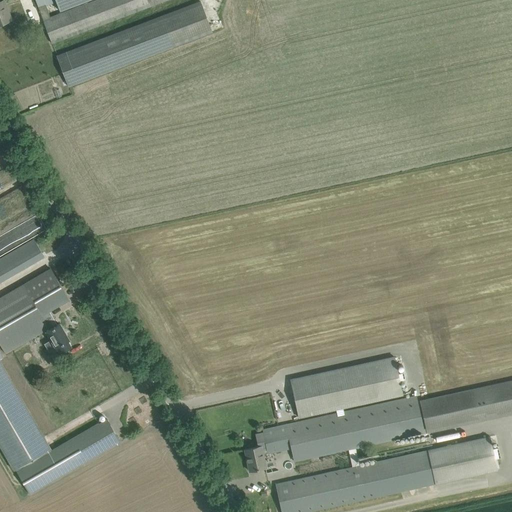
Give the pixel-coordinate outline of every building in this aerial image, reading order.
[(0,24),(6,22),(9,21),(4,6),(6,5),(4,0),(0,1),(0,24)] [(36,0),(44,20),(50,17),(46,5),(56,1),(60,11),(88,0),(36,0)] [(95,0),(50,17),(44,20),(45,23),(53,43),(165,0),(95,0)] [(68,86),(212,32),(200,0),(56,54),(68,86)] [(0,178),(0,214),(0,216),(3,212),(7,213),(9,209),(11,211),(13,205),(4,203),(6,196),(6,195),(14,191),(0,186),(0,185),(3,182),(1,179),(0,178)] [(37,238),(0,257),(0,280),(40,259),(46,255),(37,238)] [(57,325),(49,311),(69,300),(51,269),(0,298),(0,344),(6,354),(47,331),(52,339),(44,344),(49,351),(52,352),(57,350),(56,348),(69,340),(59,323),(57,325)] [(290,379),(299,418),(403,396),(400,380),(405,379),(404,371),(398,372),(395,356),(290,379)] [(110,418),(53,450),(0,358),(0,446),(28,494),(122,439),(119,434),(115,436),(109,426),(113,423),(110,418)] [(267,446),(268,452),(269,454),(291,448),(294,461),(348,449),(352,467),(286,482),(276,484),(282,511),(307,511),(436,484),(498,470),(495,458),(500,457),(498,448),(497,448),(497,447),(493,448),(490,436),(360,465),(356,448),(511,413),(511,379),(420,400),(426,427),(423,428),(416,396),(263,429),(267,446)] [(262,447),(262,445),(255,447),(245,449),(250,471),(267,467),(263,453),(268,452),(267,446),(262,447)]
